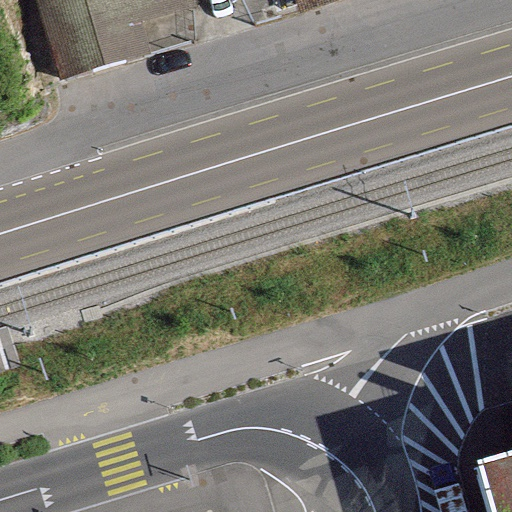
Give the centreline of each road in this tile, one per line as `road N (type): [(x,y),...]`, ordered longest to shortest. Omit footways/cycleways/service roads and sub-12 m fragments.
road 1 (primary): [(511,77),(0,235)]
road 2 (unclassified): [(0,504),(229,447),(318,455)]
